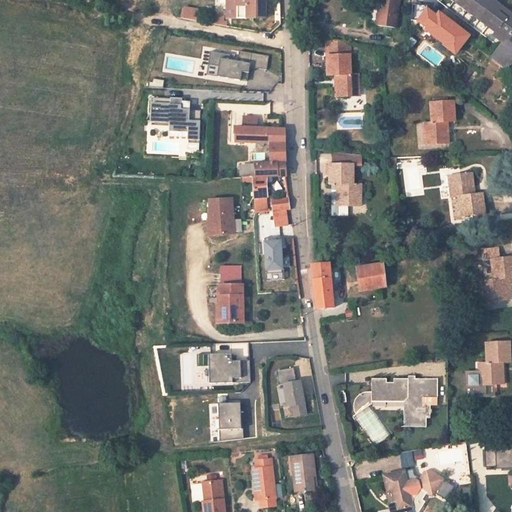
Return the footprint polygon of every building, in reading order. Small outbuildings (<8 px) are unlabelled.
[(265,17),(264,0),(237,0),(237,17),(265,17)] [(396,28),(399,0),(380,0),(376,25),(396,28)] [(511,15),(493,1),(491,3),(487,0),(454,0),(506,39),(509,41),(500,52),(511,60),(511,59),(511,15)] [(186,7),(183,19),(197,21),(200,9),(186,7)] [(493,56),(507,67),(511,60),(500,52),(509,41),(506,39),(493,56)] [(358,76),(350,76),(349,44),(325,40),(327,76),(335,76),(336,97),(355,96),(355,88),(359,87),(358,76)] [(268,68),(269,55),(211,52),(209,77),(244,79),(245,72),(253,73),(254,67),(268,68)] [(177,136),(204,139),(208,93),(208,91),(183,89),(177,136)] [(449,143),(448,122),(455,121),(455,101),(432,102),(433,122),(425,123),(425,135),(429,134),(429,144),(449,143)] [(268,111),(232,110),(232,117),(232,127),(269,128),(268,111)] [(232,117),(220,117),(220,126),(232,127),(232,117)] [(220,126),(219,126),(218,141),(270,144),(270,161),(286,160),(284,129),(269,128),(232,127),(220,126)] [(361,157),(332,154),(332,165),(330,165),(330,184),(333,184),(332,214),(349,214),(348,205),(357,205),(357,197),(360,197),(360,185),(353,184),(353,165),(361,165),(361,157)] [(256,163),(256,156),(233,156),(233,178),(244,177),(253,177),(253,163),(256,163)] [(267,198),(267,177),(287,176),(286,160),(270,161),(256,163),(253,163),(253,177),(244,177),(244,183),(254,182),(255,199),(267,198)] [(484,213),(482,194),(474,194),(472,174),(454,175),(455,184),(451,184),(452,197),(460,196),(462,216),(484,213)] [(234,198),(211,200),(212,219),(216,219),(216,235),(235,234),(234,198)] [(255,199),(255,212),(268,212),(267,198),(255,199)] [(289,198),(273,200),(273,211),(286,210),(290,210),(289,198)] [(272,211),(274,227),(287,225),(286,210),(273,211),(272,211)] [(286,240),(267,240),(268,274),(287,273),(286,240)] [(511,277),(511,257),(500,259),(498,248),(485,250),(486,258),(491,257),(494,280),(486,281),(488,293),(491,292),(492,301),(511,298),(511,296),(510,278),(511,277)] [(319,309),(334,307),(330,264),(311,265),(319,309)] [(359,291),(385,287),(382,264),(356,269),(359,291)] [(242,282),(241,265),(221,266),(221,282),(242,282)] [(243,323),(243,286),(220,286),(220,324),(243,323)] [(509,343),(486,344),(487,363),(480,364),(480,373),(467,373),(468,388),(476,387),(476,396),(485,396),(484,385),(492,384),(504,384),(503,362),(510,361),(509,343)] [(232,354),(197,355),(197,368),(209,367),(210,385),(251,383),(250,361),(232,362),(232,354)] [(294,368),(276,372),(279,386),(284,385),(288,407),(292,406),(295,418),(308,415),(301,382),(297,382),(294,368)] [(437,406),(437,379),(413,379),(413,376),(407,376),(408,379),(393,379),(393,383),(386,383),(386,379),(371,379),(371,392),(365,392),(362,393),(358,395),(356,398),(354,401),(353,404),(353,406),(353,409),(356,415),(372,405),(372,402),(403,402),(403,427),(426,427),(426,419),(430,419),(430,406),(437,406)] [(492,384),(484,385),(485,396),(493,395),(492,384)] [(476,387),(468,388),(468,396),(476,396),(476,387)] [(241,402),(218,403),(220,442),(243,439),(241,402)] [(511,447),(500,448),(499,437),(484,439),(485,467),(496,467),(496,469),(511,468),(511,447)] [(410,451),(402,452),(404,467),(413,465),(410,451)] [(291,457),(296,493),(314,491),(312,478),(316,477),(313,455),(291,457)] [(257,501),(275,499),(271,459),(256,461),(257,468),(253,468),(257,501)] [(445,500),(454,487),(429,471),(425,471),(421,478),(415,474),(414,468),(384,475),(389,491),(392,490),(397,511),(412,508),(411,501),(412,500),(419,489),(429,495),(434,494),(445,500)] [(223,511),(220,482),(218,482),(210,483),(201,484),(203,511),(223,511)]
